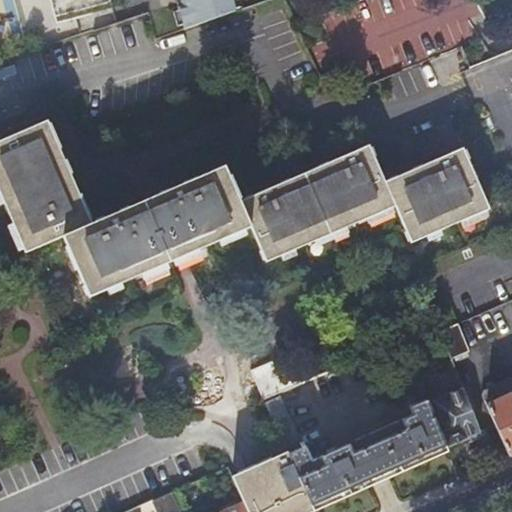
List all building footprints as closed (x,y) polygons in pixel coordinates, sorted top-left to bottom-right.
[(50,0),(56,22),(67,19),(114,7),(111,0),(50,0)] [(177,0),(186,28),(236,10),(232,0),(177,0)] [(66,238),(94,226),(72,174),(49,122),(0,142),(0,191),(27,255),(66,238)] [(307,177),(334,240),(399,211),(388,186),(372,149),(343,162),(307,177)] [(388,186),(399,211),(415,247),(492,214),(465,152),(443,162),(388,186)] [(254,230),(243,205),(227,169),(143,205),(94,226),(66,238),(93,300),(169,267),(254,230)] [(270,267),(334,240),(307,177),(289,185),(243,205),(254,230),(270,267)] [(351,339),(342,318),(316,330),(325,350),(351,339)] [(469,353),(457,324),(439,332),(452,360),(469,353)] [(510,456),(511,455),(511,378),(487,390),(485,396),(510,456)] [(388,380),(381,383),(388,398),(402,392),(399,383),(388,380)] [(303,443),(301,444),(302,446),(288,452),(315,511),(381,482),(448,452),(447,450),(428,401),(422,383),(404,391),(415,415),(363,438),(314,460),(307,447),(306,448),(303,443)] [(469,403),(464,391),(438,403),(453,443),(466,437),(469,444),(483,438),(469,403)] [(302,446),(301,444),(281,398),(267,405),(288,452),(302,446)] [(315,511),(288,452),(256,467),(238,474),(233,477),(245,505),(248,511),(315,511)] [(183,511),(193,508),(184,487),(173,492),(182,511),(183,511)] [(182,511),(173,492),(161,497),(167,511),(182,511)]
